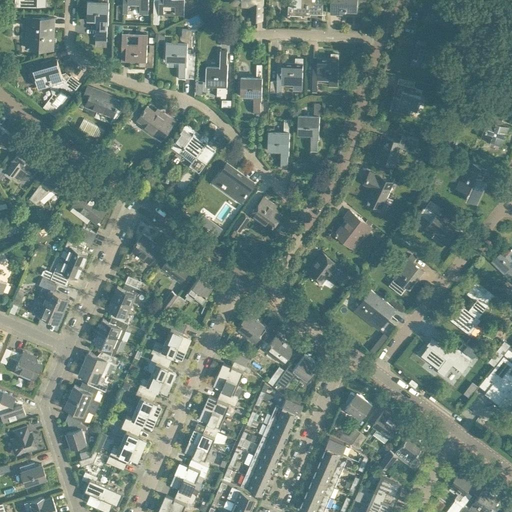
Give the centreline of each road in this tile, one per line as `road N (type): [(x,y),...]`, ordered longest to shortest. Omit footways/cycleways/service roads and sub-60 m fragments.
road 1 (residential): [(313,214),(199,104),(74,55),(70,0)]
road 2 (residential): [(136,511),(240,274)]
road 3 (residential): [(374,371),(507,204)]
road 4 (residential): [(380,38),(249,36),(221,26),(204,0)]
road 5 (unclassified): [(313,214),(350,143),(380,38)]
road 6 (residential): [(276,511),(347,350)]
road 7 (residential): [(78,511),(43,404),(68,348)]
road 8 (residential): [(137,196),(0,93)]
road 9 (residential): [(68,348),(137,196)]
road 10 (residential): [(240,274),(137,196)]
